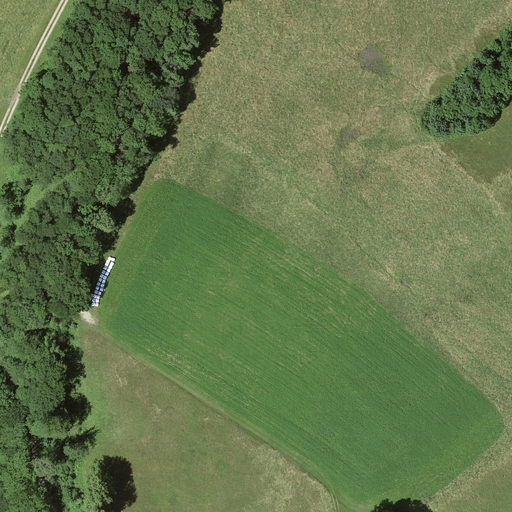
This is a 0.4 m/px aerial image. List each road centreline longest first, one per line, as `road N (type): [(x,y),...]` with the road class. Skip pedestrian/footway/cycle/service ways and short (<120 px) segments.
road 1 (track): [(143,0),(81,313),(343,498),(347,511)]
road 2 (track): [(54,511),(24,393),(0,355)]
road 3 (track): [(0,134),(64,0)]
